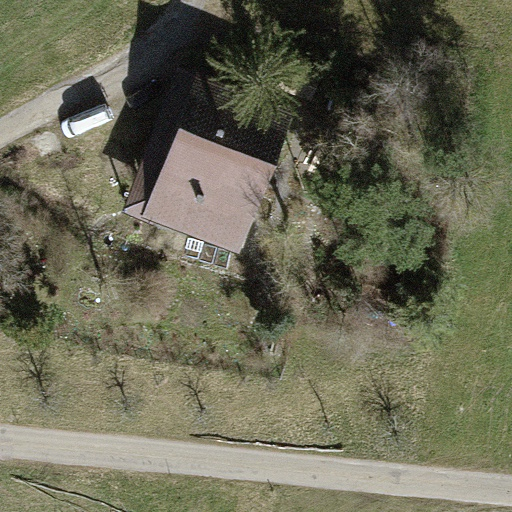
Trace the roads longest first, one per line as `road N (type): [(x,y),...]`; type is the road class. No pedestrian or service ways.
road 1 (unclassified): [(511,500),(0,447)]
road 2 (unclassified): [(0,125),(166,34)]
